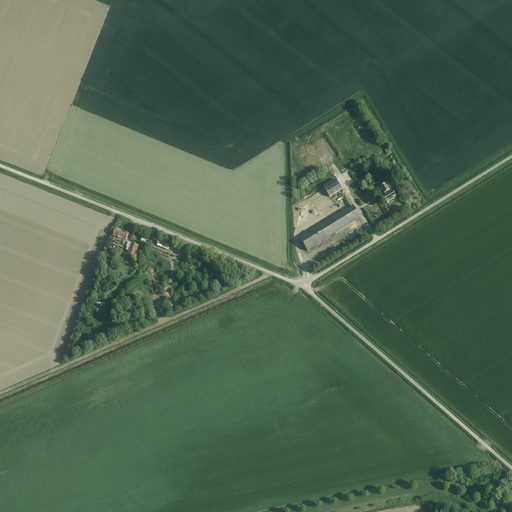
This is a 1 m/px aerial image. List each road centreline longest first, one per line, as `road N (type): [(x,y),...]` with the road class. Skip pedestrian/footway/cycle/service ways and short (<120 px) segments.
road 1 (unclassified): [(301,285),(0,165)]
road 2 (unclassified): [(511,469),(301,285)]
road 3 (unclassified): [(301,285),(511,157)]
